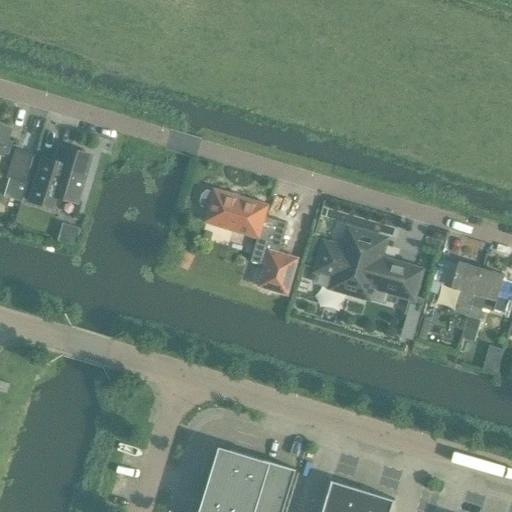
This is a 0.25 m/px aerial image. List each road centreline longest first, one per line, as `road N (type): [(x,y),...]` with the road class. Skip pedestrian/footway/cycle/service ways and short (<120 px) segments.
road 1 (unclassified): [(181,376),(511,480)]
road 2 (residential): [(511,242),(198,148)]
road 3 (residential): [(198,148),(0,88)]
road 4 (unclassified): [(0,319),(181,376)]
road 5 (unclassified): [(181,376),(140,511)]
